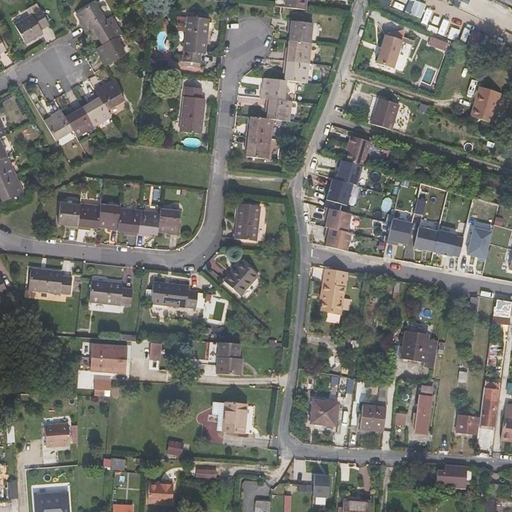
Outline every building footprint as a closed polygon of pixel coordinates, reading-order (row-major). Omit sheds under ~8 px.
[(290,0),(289,8),(311,10),(311,0),(290,0)] [(393,0),(392,2),(416,12),(419,6),(421,0),(393,0)] [(91,29),(105,20),(95,4),(78,14),(82,22),(80,23),(86,32),(91,29)] [(419,6),(416,12),(422,15),(425,8),(419,6)] [(49,25),(41,11),(16,26),(27,44),(43,34),(41,30),(49,25)] [(122,34),(111,17),(105,20),(91,29),(98,39),(100,39),(103,45),(115,38),(122,34)] [(208,19),(188,17),(183,61),(199,63),(200,53),(205,54),(208,19)] [(288,41),(310,43),(312,23),(289,21),(287,33),(289,34),(288,41)] [(449,41),(432,34),(430,40),(446,46),(449,41)] [(125,55),(115,38),(103,45),(97,48),(102,57),(101,58),(106,67),(114,62),(125,55)] [(408,43),(391,38),(382,66),(399,71),(408,43)] [(308,63),(310,43),(288,41),(288,48),(286,48),(284,61),(308,63)] [(306,83),(308,63),(284,61),(283,73),(285,73),(284,80),(286,80),(306,83)] [(284,100),(286,80),(284,80),(265,78),(264,87),(262,87),(261,98),(266,98),(284,100)] [(99,95),(109,111),(125,101),(114,83),(106,87),(105,85),(97,90),(99,95)] [(490,89),(469,83),(460,110),(483,117),(488,103),(486,102),(490,89)] [(201,89),(185,87),(180,132),(201,134),(204,99),(200,99),(201,89)] [(94,127),(111,116),(109,111),(99,95),(88,102),(89,104),(83,108),(94,127)] [(288,120),(290,101),(284,100),(266,98),(265,111),(267,111),(267,118),(272,119),(288,120)] [(391,130),(398,105),(379,99),(371,124),(391,130)] [(77,137),(94,127),(83,108),(82,106),(71,113),(72,115),(66,118),(73,131),(77,137)] [(53,117),(45,122),(56,141),(73,131),(66,118),(61,110),(52,115),(53,117)] [(269,138),(272,119),(267,118),(249,116),(249,123),(246,122),(245,136),(269,138)] [(267,159),(269,138),(245,136),(243,148),(246,148),(245,156),(267,159)] [(348,153),(346,162),(362,166),(363,166),(370,143),(350,137),(347,147),(350,147),(348,153)] [(0,180),(15,174),(7,156),(0,159),(0,180)] [(357,186),(362,166),(346,162),(339,160),(337,167),(339,168),(336,180),(353,185),(357,186)] [(23,192),(15,174),(0,180),(0,194),(1,195),(3,201),(23,192)] [(347,206),(353,185),(336,180),(333,179),(325,208),(327,208),(339,211),(341,204),(347,206)] [(414,213),(423,215),(426,201),(418,199),(414,213)] [(77,228),(80,205),(60,203),(58,223),(65,224),(64,226),(77,228)] [(256,240),(260,206),(239,204),(235,238),(256,240)] [(100,207),(80,205),(77,228),(90,230),(90,227),(97,228),(98,226),(100,207)] [(120,207),(100,205),(100,207),(98,226),(107,227),(107,229),(118,231),(120,209),(120,207)] [(325,227),(327,227),(347,232),(351,214),(339,211),(327,208),(325,216),(328,217),(325,227)] [(140,211),(120,209),(118,231),(124,231),(124,234),(137,235),(140,211)] [(179,212),(160,210),(159,213),(157,230),(168,231),(168,233),(177,234),(178,219),(179,212)] [(159,213),(140,211),(137,235),(149,236),(150,234),(157,235),(157,230),(159,213)] [(392,219),(387,243),(395,245),(395,242),(398,243),(407,245),(412,223),(392,219)] [(347,232),(327,227),(325,235),(328,236),(325,246),(347,251),(351,233),(347,232)] [(414,247),(434,252),(438,232),(418,227),(414,247)] [(478,260),(485,262),(492,233),(473,228),(467,255),(479,257),(478,260)] [(438,232),(434,252),(452,256),(457,235),(438,231),(438,232)] [(258,275),(242,260),(224,281),(240,295),(258,275)] [(348,272),(325,268),(323,283),(326,284),(323,299),(321,311),(341,314),(348,272)] [(62,272),(31,269),(29,290),(70,294),(72,277),(61,276),(62,272)] [(122,284),(91,281),(89,301),(130,306),(132,289),(123,288),(122,284)] [(188,286),(154,282),(151,303),(196,308),(198,291),(188,290),(188,286)] [(478,298),(471,297),(469,310),(476,311),(478,298)] [(510,315),(511,303),(495,299),(493,316),(510,318),(510,315)] [(435,368),(439,342),(429,340),(430,336),(407,332),(404,359),(426,363),(426,366),(435,368)] [(239,343),(218,342),(216,374),(239,375),(240,359),(238,358),(239,343)] [(160,344),(150,344),(150,358),(159,359),(160,344)] [(127,347),(91,345),(90,371),(125,373),(127,347)] [(468,365),(461,364),(458,387),(465,388),(468,365)] [(111,380),(96,379),(95,389),(110,390),(111,380)] [(427,435),(433,388),(423,386),(416,433),(427,435)] [(384,431),(387,397),(379,396),(378,407),(363,405),(360,429),(384,431)] [(496,401),(482,399),(481,407),(483,407),(480,424),(479,424),(477,437),(486,439),(488,425),(494,426),(495,415),(494,415),(496,401)] [(338,402),(313,401),(310,423),(335,425),(338,402)] [(223,431),(225,403),(214,403),(213,414),(219,414),(217,431),(223,431)] [(246,405),(225,403),(223,431),(244,433),(246,405)] [(511,404),(507,404),(502,437),(511,438),(511,404)] [(478,417),(458,414),(456,432),(476,434),(478,417)] [(68,423),(44,425),(46,447),(69,445),(68,423)] [(168,441),(165,458),(175,459),(175,458),(181,458),(184,443),(168,441)] [(116,469),(116,459),(106,459),(106,469),(116,469)] [(465,487),(467,466),(445,465),(444,471),(437,470),(436,487),(452,488),(452,486),(465,487)] [(207,478),(221,479),(222,470),(208,469),(207,478)] [(330,498),(330,472),(314,471),(313,497),(330,498)] [(8,498),(17,498),(17,481),(9,481),(8,498)] [(171,484),(141,482),(140,502),(170,503),(171,484)] [(490,485),(489,498),(497,499),(508,500),(509,487),(490,485)] [(68,511),(67,492),(34,494),(35,511),(68,511)] [(496,511),(497,499),(489,498),(488,511),(496,511)] [(369,511),(370,501),(343,500),(342,511),(369,511)] [(270,511),(271,502),(263,502),(262,511),(270,511)]
